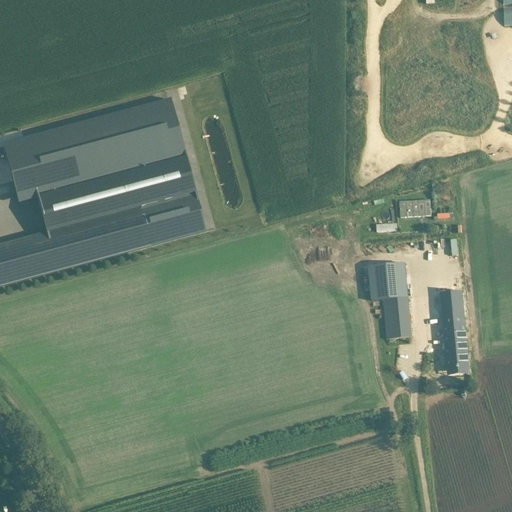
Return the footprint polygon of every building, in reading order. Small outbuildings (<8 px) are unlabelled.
[(511,8),(503,9),(505,26),(511,26),(511,8)] [(0,287),(150,248),(204,233),(194,195),(195,195),(171,102),(3,147),(13,182),(32,177),(38,199),(47,233),(0,245),(0,287)] [(396,232),(396,224),(375,225),(375,232),(396,232)] [(405,265),(369,268),(372,302),(384,301),(384,303),(385,314),(387,330),(388,340),(390,340),(395,340),(412,338),(411,328),(408,298),(405,265)] [(462,293),(441,295),(447,371),(469,369),(469,375),(470,375),(469,369),(462,293)]
